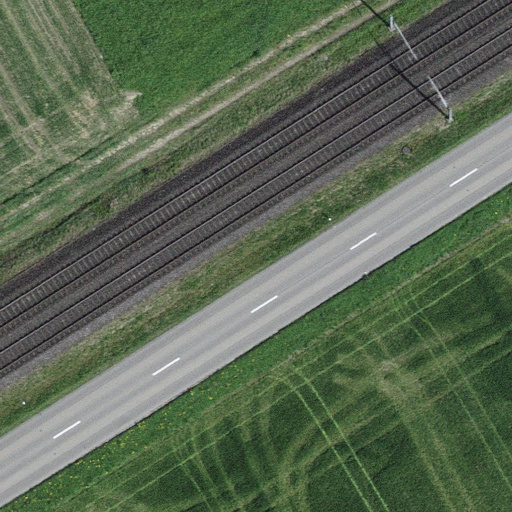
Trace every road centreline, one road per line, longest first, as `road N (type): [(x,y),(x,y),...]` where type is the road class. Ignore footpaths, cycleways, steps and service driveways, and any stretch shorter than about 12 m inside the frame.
road 1 (tertiary): [(511,147),(0,474)]
road 2 (track): [(378,0),(0,237)]
